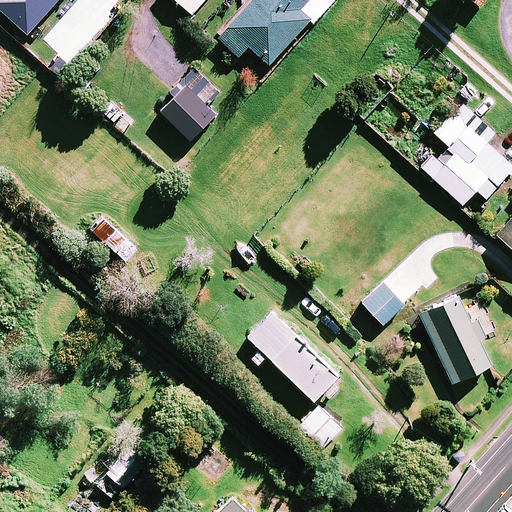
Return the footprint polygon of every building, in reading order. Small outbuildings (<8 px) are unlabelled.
[(206,0),(174,0),(192,16),(206,0)] [(310,0),(255,0),(219,40),(239,58),(249,48),(270,67),(311,21),(300,11),(310,0)] [(219,95),(195,70),(181,84),(186,89),(161,112),(190,142),(217,117),(207,107),(219,95)] [(495,134),(462,104),(435,135),(456,154),(445,167),(432,155),(420,168),(463,207),(477,191),(486,200),(511,171),(511,167),(486,144),(495,134)] [(137,250),(101,217),(90,229),(127,262),(137,250)] [(511,222),(498,238),(511,249),(511,222)] [(493,367),(480,341),(487,338),(478,320),(472,323),(459,297),(420,316),(453,385),(493,367)] [(248,338),(260,350),(252,359),(260,367),(268,358),(315,403),(323,394),(330,401),(341,390),(333,383),(339,378),(272,313),(248,338)] [(342,429),(318,408),(301,427),(324,448),(342,429)] [(148,462),(130,447),(96,487),(114,502),(148,462)] [(247,511),(233,497),(218,511),(247,511)]
